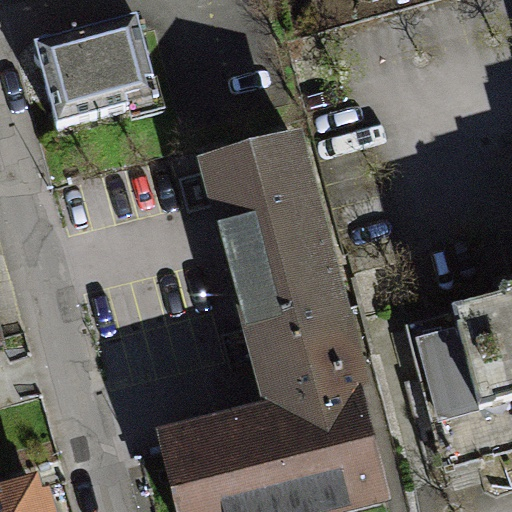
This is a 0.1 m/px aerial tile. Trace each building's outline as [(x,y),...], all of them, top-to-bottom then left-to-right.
[(166,105),(143,19),(32,49),(55,134),(166,105)] [(261,408),(164,433),(183,511),(367,511),(392,506),(299,140),(199,166),(232,296),(261,408)] [(232,296),(199,166),(83,195),(117,325),(232,296)] [(511,300),(401,328),(435,464),(511,445),(511,300)] [(51,511),(45,483),(0,494),(0,511),(51,511)]
